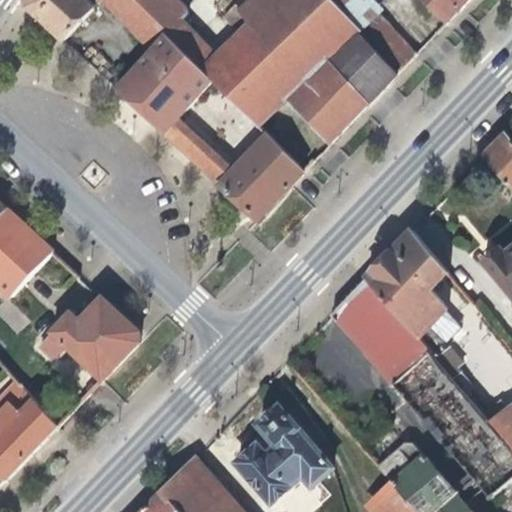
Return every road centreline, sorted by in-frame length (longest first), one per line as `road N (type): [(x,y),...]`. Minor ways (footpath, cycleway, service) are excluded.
road 1 (secondary): [(511,58),(233,346)]
road 2 (residential): [(0,133),(233,346)]
road 3 (secondary): [(233,346),(75,511)]
